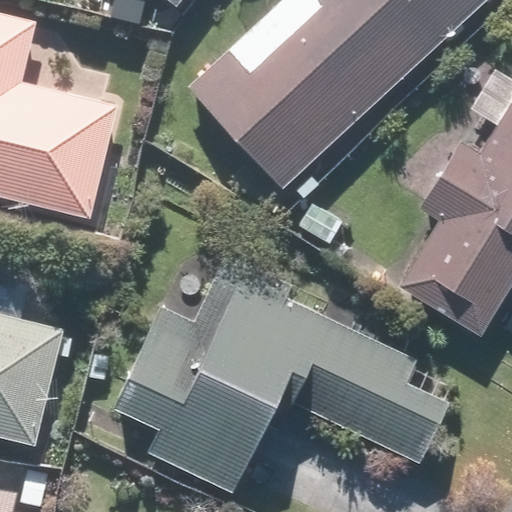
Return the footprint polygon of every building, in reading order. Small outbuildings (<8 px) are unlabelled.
[(284,0),(194,84),(289,186),(489,0),(284,0)] [(43,15),(0,4),(0,193),(97,217),(126,99),(28,75),(43,15)] [(442,216),(402,282),(487,333),(511,292),(511,101),(484,147),(465,136),(423,205),(442,216)] [(0,427),(46,438),(74,324),(0,306),(0,229),(0,427)] [(423,461),(456,394),(413,373),(423,353),(227,258),(194,326),(159,309),(115,399),(165,423),(152,449),(240,492),(287,395),(423,461)] [(0,511),(20,511),(27,486),(0,479),(0,511)]
